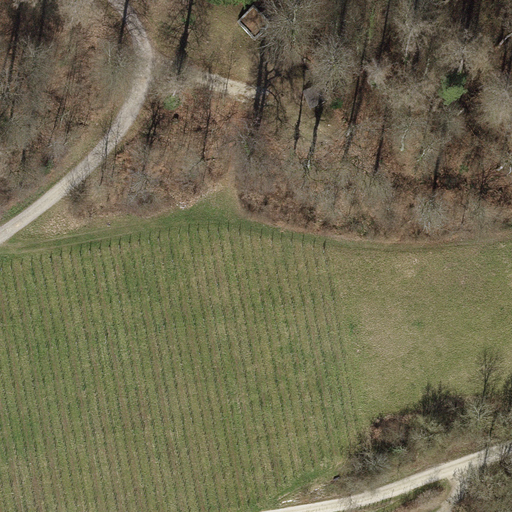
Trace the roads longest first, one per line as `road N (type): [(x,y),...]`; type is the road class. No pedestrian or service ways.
road 1 (track): [(0,235),(79,173),(127,115),(142,74),(136,30),(120,0)]
road 2 (track): [(511,445),(375,495),(289,511)]
